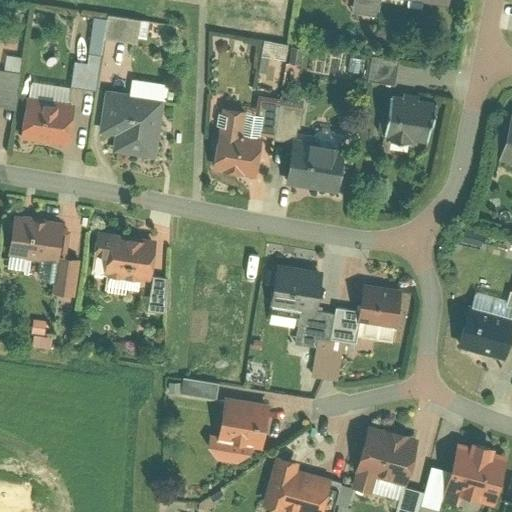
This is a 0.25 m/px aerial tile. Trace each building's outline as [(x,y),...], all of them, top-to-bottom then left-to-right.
[(142,19),(90,13),(84,61),(71,59),(67,85),(93,88),(100,36),(139,41),(142,19)] [(282,59),(285,44),(261,39),(255,70),(265,72),(268,56),(282,59)] [(367,56),(365,79),(393,82),(395,58),(367,56)] [(113,151),(158,158),(167,99),(109,90),(102,131),(116,134),(113,151)] [(213,169),(257,176),(264,134),(277,137),(284,95),(260,91),(256,112),(223,106),(213,169)] [(386,135),(431,141),(437,97),(393,91),(386,135)] [(23,136),(71,143),(77,102),(30,94),(23,136)] [(296,139),(288,181),(338,191),(347,146),(303,137),(310,100),(284,95),(277,137),(296,139)] [(499,159),(511,161),(511,106),(499,159)] [(14,211),(8,254),(60,261),(55,292),(81,295),(86,257),(60,254),(65,218),(14,211)] [(174,273),(157,271),(162,236),(99,228),(96,252),(109,253),(107,271),(157,277),(153,309),(169,311),(174,273)] [(318,309),(325,269),(277,260),(269,305),(301,311),(296,343),(317,346),(313,374),(340,379),(346,339),(334,337),(338,312),(318,309)] [(340,305),(338,312),(334,337),(346,339),(359,340),(360,335),(394,340),(402,288),(365,283),(361,309),(340,305)] [(461,353),(505,362),(511,329),(511,305),(474,297),(461,353)] [(28,344),(47,347),(49,335),(39,333),(40,322),(32,320),(28,344)] [(215,392),(215,379),(178,378),(178,391),(215,392)] [(243,462),(266,446),(273,402),(226,395),(220,434),(211,432),(209,444),(220,458),(243,462)] [(410,484),(422,436),(371,423),(354,486),(374,491),(378,476),(410,484)] [(496,501),(509,454),(459,441),(446,487),(496,501)] [(300,468),(302,460),(277,453),(264,503),(296,511),(324,511),(334,477),(300,468)]
